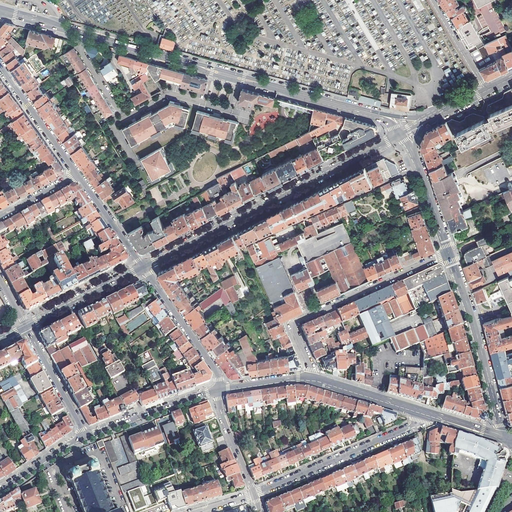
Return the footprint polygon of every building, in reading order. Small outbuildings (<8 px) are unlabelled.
[(419,0),(412,0),(419,12),(424,9),(419,0)] [(438,0),(443,7),(446,12),(455,6),(459,4),(456,0),(438,0)] [(455,28),(462,40),(467,48),(474,44),(482,40),(480,36),(484,35),(487,40),(505,31),(490,2),(493,0),(466,0),(481,29),(478,33),(470,19),(468,20),(455,28)] [(450,19),(463,11),(466,9),(466,7),(463,6),(457,9),(455,6),(446,12),(449,17),(450,19)] [(468,20),(463,11),(450,19),(454,26),(455,28),(468,20)] [(8,32),(15,25),(6,23),(0,29),(0,32),(16,47),(22,53),(25,55),(25,51),(26,50),(9,36),(10,34),(8,32)] [(164,35),(162,47),(174,50),(176,43),(166,29),(164,35)] [(31,30),(27,46),(29,47),(30,42),(47,47),(48,46),(57,49),(60,38),(57,37),(47,34),(36,31),(31,30)] [(16,47),(0,32),(0,52),(3,57),(12,50),(16,47)] [(498,39),(500,43),(505,41),(507,46),(510,44),(506,35),(498,39)] [(60,52),(64,39),(60,38),(57,49),(55,53),(56,54),(59,52),(60,52)] [(498,39),(485,44),(489,53),(492,52),(497,50),(495,46),(500,43),(498,39)] [(482,40),(474,44),(482,58),(489,53),(485,44),(484,40),(482,40)] [(93,59),(100,49),(87,45),(86,48),(93,59)] [(76,53),(73,48),(62,55),(65,58),(67,57),(71,64),(80,58),(76,53)] [(502,48),(500,49),(509,70),(511,68),(511,51),(506,54),(503,48),(502,48)] [(497,50),(492,52),(502,73),(504,72),(507,70),(509,70),(500,49),(497,50)] [(12,50),(3,57),(4,58),(7,63),(17,57),(14,53),(15,52),(14,51),(13,51),(12,50)] [(25,55),(26,57),(28,59),(36,54),(36,53),(34,50),(28,54),(25,51),(25,55)] [(483,59),(476,63),(485,78),(487,79),(489,80),(501,74),(502,73),(492,52),(489,53),(482,58),(483,59)] [(133,58),(118,54),(116,61),(131,65),(129,67),(130,72),(132,72),(133,74),(137,72),(134,66),(136,59),(133,58)] [(8,65),(12,70),(24,62),(28,59),(26,57),(20,61),(19,59),(20,59),(19,57),(18,58),(17,57),(7,63),(8,65)] [(83,63),(80,58),(71,64),(75,70),(73,71),(75,75),(77,74),(86,68),(83,63)] [(136,59),(134,66),(141,68),(141,70),(145,71),(149,69),(147,67),(149,63),(147,62),(136,59)] [(33,75),(24,62),(12,70),(17,77),(22,83),(33,75)] [(119,73),(112,62),(102,68),(108,79),(112,77),(113,79),(114,79),(116,78),(116,77),(115,75),(119,73)] [(182,82),(184,73),(149,63),(147,67),(149,69),(154,78),(158,75),(160,76),(168,78),(182,82)] [(88,71),(86,68),(77,74),(80,77),(77,79),(80,82),(82,81),(91,75),(88,71)] [(47,69),(41,73),(44,77),(50,73),(47,69)] [(142,79),(144,82),(149,78),(147,74),(145,74),(143,75),(141,72),(139,74),(142,79)] [(187,73),(184,73),(182,82),(181,85),(181,86),(205,93),(207,86),(209,79),(187,73)] [(33,75),(22,83),(23,85),(28,92),(37,85),(39,84),(33,75)] [(87,88),(96,83),(93,79),(91,75),(82,81),(84,84),(82,86),(84,90),(87,88)] [(74,82),(70,76),(62,81),(64,85),(68,82),(70,85),(71,84),(74,82)] [(144,82),(142,79),(133,84),(135,89),(141,85),(144,91),(132,98),(136,104),(152,95),(144,82)] [(92,95),(100,90),(98,86),(96,83),(87,88),(89,91),(86,93),(89,97),(92,95)] [(0,97),(9,91),(6,87),(5,85),(0,88),(0,97)] [(37,85),(28,92),(29,94),(34,101),(44,94),(37,85)] [(57,85),(48,91),(50,93),(58,87),(57,85)] [(511,88),(445,122),(452,135),(455,134),(455,135),(461,148),(450,153),(451,155),(453,159),(458,169),(464,166),(465,168),(505,148),(502,142),(511,137),(511,88)] [(275,98),(242,89),(238,102),(254,106),(255,102),(273,107),(275,98)] [(105,97),(103,94),(100,90),(92,95),(94,99),(91,101),(93,104),(96,102),(105,97)] [(0,109),(1,111),(6,108),(16,100),(13,96),(9,91),(0,97),(0,102),(3,106),(0,107),(0,109)] [(38,106),(39,107),(51,98),(46,92),(44,94),(34,101),(38,106)] [(392,93),(389,109),(404,111),(409,111),(411,96),(402,95),(401,98),(397,97),(397,94),(392,93)] [(360,97),(359,101),(380,106),(382,102),(360,96),(360,97)] [(101,110),(109,104),(107,101),(105,97),(96,102),(99,106),(96,108),(98,112),(101,110)] [(51,98),(39,107),(42,112),(45,116),(57,108),(51,98)] [(8,116),(11,114),(21,107),(19,105),(16,100),(6,108),(8,110),(5,112),(8,116)] [(149,136),(159,131),(158,130),(167,125),(167,124),(174,121),(176,121),(175,123),(186,126),(190,112),(183,110),(184,107),(181,106),(177,105),(175,104),(175,102),(171,101),(169,105),(159,110),(150,115),(150,114),(137,121),(137,122),(136,123),(134,124),(134,123),(124,128),(132,145),(139,141),(149,136)] [(103,119),(114,111),(112,108),(109,104),(101,110),(103,113),(100,115),(103,119)] [(46,118),(49,122),(60,114),(61,114),(59,111),(61,109),(59,106),(57,108),(45,116),(46,118)] [(21,107),(11,114),(13,117),(12,118),(12,120),(14,119),(15,120),(25,113),(24,111),(21,107)] [(326,118),(327,112),(325,112),(314,109),(311,122),(321,124),(322,125),(325,124),(325,122),(326,118)] [(193,129),(233,140),(235,131),(235,130),(235,128),(236,128),(238,122),(228,120),(224,119),(221,117),(220,119),(217,118),(213,117),(214,115),(198,111),(193,129)] [(327,112),(326,118),(328,118),(327,122),(340,116),(338,115),(329,113),(327,112)] [(15,120),(8,125),(15,134),(17,137),(19,135),(34,125),(29,119),(25,113),(15,120)] [(50,124),(54,128),(64,121),(61,116),(60,114),(49,122),(50,124)] [(340,116),(327,122),(326,123),(328,127),(324,129),(325,131),(337,125),(336,124),(338,123),(343,125),(345,117),(340,116)] [(342,139),(347,149),(349,147),(353,146),(376,134),(377,133),(378,131),(378,129),(377,128),(375,126),(373,125),(355,120),(345,117),(343,125),(349,126),(352,131),(347,133),(349,136),(342,139)] [(64,121),(54,128),(55,130),(58,134),(67,128),(70,126),(66,120),(64,121)] [(192,131),(233,142),(239,123),(238,122),(236,128),(235,128),(235,130),(235,131),(233,140),(193,129),(192,131)] [(443,124),(438,126),(445,142),(447,145),(450,153),(461,148),(455,135),(452,136),(452,135),(445,122),(443,124)] [(342,139),(339,133),(331,137),(329,132),(318,137),(317,136),(325,131),(324,129),(328,127),(326,123),(325,124),(322,125),(309,131),(312,137),(318,147),(324,160),(330,157),(338,153),(344,150),(347,149),(342,139)] [(34,125),(19,135),(21,138),(24,136),(28,141),(39,133),(37,129),(34,125)] [(436,127),(427,132),(425,135),(420,145),(422,151),(434,146),(433,144),(435,141),(438,140),(438,141),(440,140),(441,143),(445,142),(438,126),(436,127)] [(120,128),(131,148),(140,143),(139,141),(132,145),(124,128),(123,127),(120,128)] [(67,128),(58,134),(59,136),(63,142),(73,135),(67,128)] [(297,144),(298,145),(312,137),(309,131),(295,139),(297,144)] [(39,133),(28,141),(27,142),(33,150),(45,141),(41,135),(39,133)] [(64,144),(67,147),(78,140),(75,134),(73,135),(63,142),(64,144)] [(78,140),(67,147),(68,149),(71,153),(82,146),(82,145),(81,144),(85,141),(82,137),(78,140)] [(285,144),(287,149),(297,144),(295,139),(285,144)] [(33,150),(39,158),(42,156),(51,150),(50,148),(47,144),(45,141),(33,150)] [(434,146),(422,151),(423,154),(429,169),(429,171),(443,164),(453,159),(451,155),(448,157),(448,158),(441,161),(436,150),(447,145),(445,142),(441,143),(434,146)] [(268,153),(270,157),(287,149),(285,144),(268,153)] [(92,160),(82,146),(71,153),(80,166),(81,168),(92,160)] [(318,147),(303,155),(310,168),(323,161),(324,160),(318,147)] [(172,169),(161,148),(155,151),(147,155),(146,156),(146,158),(147,159),(144,161),(146,165),(153,179),(172,169)] [(51,150),(42,156),(44,160),(46,159),(47,160),(48,159),(50,163),(53,161),(57,158),(56,157),(51,150)] [(303,154),(293,159),(300,173),(308,168),(310,168),(303,155),(303,154)] [(57,158),(53,161),(56,166),(54,166),(59,175),(64,173),(65,169),(61,164),(57,158)] [(506,170),(501,158),(467,175),(478,198),(511,182),(506,170)] [(292,159),(276,167),(283,181),(292,177),(300,173),(293,159),(292,159)] [(375,185),(385,180),(381,171),(384,169),(384,171),(383,172),(386,178),(391,176),(385,161),(384,159),(364,168),(367,175),(370,174),(375,185)] [(92,160),(81,168),(86,174),(90,180),(100,173),(92,160)] [(390,162),(386,160),(385,161),(391,176),(392,177),(400,173),(399,171),(396,165),(390,162)] [(436,179),(447,174),(443,164),(429,171),(432,179),(433,181),(436,179)] [(46,168),(45,168),(46,169),(51,180),(56,177),(59,175),(54,166),(54,165),(52,166),(47,169),(46,168)] [(231,171),(234,177),(245,172),(242,166),(231,171)] [(276,167),(262,174),(263,175),(270,188),(281,182),(283,181),(276,167)] [(7,168),(5,170),(10,179),(13,176),(7,168)] [(372,186),(367,175),(364,168),(362,169),(350,176),(357,191),(358,193),(372,186)] [(45,171),(40,174),(45,183),(50,180),(51,180),(46,169),(44,170),(45,171)] [(224,192),(227,190),(225,187),(229,185),(236,181),(234,177),(231,171),(218,178),(219,183),(207,189),(212,198),(224,192)] [(447,174),(436,179),(439,187),(439,188),(440,189),(440,191),(437,192),(447,219),(462,212),(461,209),(463,208),(462,204),(459,198),(462,197),(460,195),(463,193),(459,183),(454,171),(447,174)] [(45,183),(40,174),(39,173),(33,176),(32,174),(30,175),(37,188),(43,184),(45,183)] [(91,181),(95,187),(105,180),(100,173),(90,180),(91,181)] [(25,182),(26,183),(30,191),(35,189),(37,188),(30,175),(27,176),(29,180),(25,182)] [(263,175),(250,182),(256,195),(267,189),(270,188),(263,175)] [(357,191),(350,176),(347,177),(341,180),(340,181),(348,197),(355,194),(354,192),(357,191)] [(105,180),(95,187),(98,191),(99,193),(110,185),(108,181),(111,179),(110,177),(105,180)] [(383,187),(381,188),(383,192),(393,187),(398,198),(400,197),(410,192),(405,180),(402,181),(400,179),(383,187)] [(137,183),(141,189),(146,186),(143,180),(137,183)] [(245,200),(238,187),(236,181),(229,185),(232,190),(227,192),(224,193),(225,195),(231,208),(243,202),(245,200)] [(242,185),(238,187),(245,200),(255,196),(256,195),(250,182),(247,183),(246,181),(241,183),(242,185)] [(348,197),(340,181),(331,185),(330,186),(338,202),(348,197)] [(21,185),(15,188),(20,197),(26,194),(30,191),(26,183),(21,185)] [(102,197),(103,198),(109,194),(114,190),(112,187),(114,185),(113,183),(110,185),(99,193),(102,197)] [(13,184),(4,189),(11,202),(13,201),(20,197),(15,188),(13,184)] [(72,196),(81,191),(80,190),(77,186),(73,185),(67,188),(72,196)] [(135,201),(125,186),(114,194),(118,200),(119,199),(124,207),(135,201)] [(338,202),(330,186),(322,190),(320,191),(328,207),(338,202)] [(11,202),(4,189),(3,188),(1,190),(3,193),(0,194),(0,204),(2,207),(7,204),(11,202)] [(66,189),(60,192),(67,203),(73,199),(72,196),(67,188),(66,189)] [(210,203),(203,207),(209,219),(211,218),(219,214),(213,201),(212,198),(207,189),(203,192),(208,202),(209,201),(210,203)] [(410,192),(400,197),(401,198),(402,197),(405,203),(401,205),(404,209),(419,202),(414,190),(410,192)] [(81,191),(72,196),(73,199),(75,198),(77,201),(75,202),(77,205),(79,204),(81,209),(90,204),(85,198),(81,191)] [(328,207),(320,191),(311,195),(302,200),(310,215),(328,207)] [(59,192),(54,195),(60,206),(60,207),(67,203),(60,192),(59,192)] [(52,196),(47,199),(53,210),(60,206),(54,195),(52,196)] [(198,209),(194,211),(200,223),(207,220),(209,219),(203,207),(200,201),(197,195),(192,197),(198,209)] [(216,199),(213,201),(219,214),(226,210),(231,208),(225,195),(221,197),(223,199),(221,200),(221,199),(218,201),(217,202),(216,199)] [(46,200),(40,203),(47,215),(54,211),(53,210),(47,199),(46,200)] [(310,215),(302,200),(294,204),(292,205),(299,220),(310,215)] [(352,201),(344,205),(349,214),(351,219),(358,216),(354,206),(353,204),(352,201)] [(39,203),(34,206),(41,219),(47,215),(40,203),(39,203)] [(78,210),(83,219),(95,212),(91,206),(90,204),(81,209),(78,210)] [(510,206),(509,204),(500,208),(504,217),(511,213),(511,211),(511,209),(510,206)] [(288,225),(299,220),(292,205),(283,209),(281,210),(288,225)] [(338,208),(342,217),(349,214),(344,205),(338,208)] [(29,209),(28,209),(34,222),(35,222),(41,219),(34,206),(29,209)] [(420,206),(413,209),(415,212),(408,215),(412,228),(426,224),(423,215),(420,206)] [(338,208),(331,211),(336,220),(342,217),(338,208)] [(473,216),(470,208),(464,211),(462,212),(447,219),(448,222),(450,227),(455,242),(456,245),(464,241),(462,235),(459,236),(457,230),(469,226),(466,219),(473,216)] [(26,210),(20,214),(27,226),(34,222),(28,209),(26,210)] [(288,225),(281,210),(270,216),(268,217),(274,232),(288,225)] [(194,211),(185,215),(192,228),(193,227),(200,223),(194,211)] [(331,211),(325,214),(329,223),(336,220),(331,211)] [(95,212),(83,219),(80,220),(83,225),(87,222),(89,226),(100,219),(97,214),(95,212)] [(15,216),(10,219),(15,229),(18,234),(21,233),(19,229),(23,226),(26,230),(28,228),(27,226),(20,214),(15,216)] [(173,219),(174,222),(180,234),(190,229),(192,228),(185,215),(184,214),(173,219)] [(325,214),(319,217),(323,226),(329,223),(325,214)] [(170,239),(164,227),(159,216),(153,219),(158,229),(155,230),(154,229),(151,231),(158,245),(160,244),(170,239)] [(274,232),(268,217),(257,223),(254,224),(261,238),(274,232)] [(319,217),(312,220),(316,228),(323,226),(319,217)] [(7,229),(9,232),(15,229),(10,219),(8,220),(1,224),(4,230),(4,231),(7,229)] [(89,226),(85,228),(87,231),(91,229),(96,237),(108,230),(106,228),(100,219),(89,226)] [(307,229),(307,230),(311,238),(319,234),(316,228),(312,220),(309,221),(311,225),(312,225),(313,226),(307,229)] [(174,222),(164,227),(170,239),(171,238),(180,234),(174,222)] [(261,238),(254,224),(252,225),(241,231),(247,245),(249,249),(254,246),(257,245),(255,241),(261,238)] [(426,224),(412,228),(420,250),(420,251),(422,256),(435,250),(427,227),(426,224)] [(144,228),(142,225),(136,228),(128,233),(138,248),(140,251),(142,251),(144,252),(158,245),(151,231),(151,230),(147,232),(146,235),(147,236),(145,237),(142,231),(144,230),(144,228)] [(108,230),(96,237),(96,238),(97,238),(102,246),(115,240),(109,232),(108,230)] [(298,237),(301,243),(311,238),(307,230),(304,231),(306,234),(298,237)] [(232,235),(239,249),(247,245),(241,231),(239,232),(232,235)] [(218,243),(225,256),(236,251),(237,253),(237,256),(239,260),(244,258),(239,249),(232,235),(220,241),(218,243)] [(463,259),(466,265),(482,258),(490,255),(487,249),(490,248),(488,243),(490,242),(487,236),(477,241),(479,246),(477,247),(476,246),(468,250),(468,251),(467,251),(466,252),(465,253),(465,254),(465,255),(465,256),(466,258),(463,259)] [(298,237),(280,245),(283,251),(297,245),(301,243),(298,237)] [(271,239),(265,242),(272,256),(277,254),(275,248),(271,239)] [(83,244),(85,250),(93,246),(90,240),(83,244)] [(108,255),(102,258),(108,270),(115,266),(122,263),(126,261),(127,259),(127,257),(115,240),(102,246),(97,249),(98,251),(100,254),(109,249),(109,251),(108,251),(109,254),(108,255)] [(60,242),(55,245),(58,251),(61,256),(66,253),(60,242)] [(265,242),(259,244),(264,256),(262,257),(263,260),(272,256),(265,242)] [(308,269),(312,279),(331,270),(337,283),(341,293),(344,292),(359,285),(370,280),(365,269),(358,255),(353,242),(306,264),(308,269)] [(215,244),(204,250),(214,269),(223,265),(221,261),(226,258),(225,256),(218,243),(215,244)] [(511,244),(490,254),(493,260),(511,251),(511,244)] [(42,256),(44,259),(58,251),(55,245),(49,248),(45,251),(40,253),(42,256)] [(277,254),(283,251),(280,245),(275,248),(277,254)] [(249,249),(256,264),(261,261),(254,246),(249,249)] [(387,254),(388,255),(394,269),(402,266),(403,265),(398,256),(395,248),(392,250),(393,251),(387,254)] [(6,250),(0,253),(0,264),(1,266),(14,259),(9,249),(6,250)] [(193,255),(200,269),(207,265),(216,282),(218,280),(219,279),(214,269),(204,250),(202,250),(193,255)] [(398,256),(403,265),(416,259),(413,254),(412,252),(409,253),(408,251),(398,256)] [(422,256),(420,251),(413,254),(416,259),(421,257),(422,256)] [(511,251),(493,260),(490,254),(490,255),(482,258),(484,261),(486,267),(494,263),(501,279),(511,274),(511,251)] [(37,259),(42,256),(40,253),(26,261),(33,273),(46,265),(47,265),(45,262),(40,265),(37,259)] [(256,264),(274,304),(281,320),(292,315),(303,310),(277,254),(272,256),(263,260),(261,261),(256,264)] [(183,260),(190,273),(192,277),(193,279),(203,274),(200,269),(193,255),(191,256),(183,260)] [(388,255),(381,258),(387,272),(393,269),(394,269),(388,255)] [(50,273),(53,278),(61,294),(65,292),(76,286),(69,272),(61,256),(53,260),(59,271),(59,273),(60,274),(57,276),(55,271),(50,273)] [(4,271),(5,273),(18,266),(15,261),(18,260),(16,257),(14,259),(1,266),(4,271)] [(312,279),(308,269),(306,264),(302,257),(299,258),(301,262),(303,261),(307,269),(292,276),(299,291),(315,284),(312,279)] [(108,270),(102,258),(97,261),(96,259),(94,259),(91,260),(98,275),(103,273),(107,271),(108,270)] [(381,258),(373,261),(380,275),(381,275),(387,272),(381,258)] [(478,263),(484,261),(482,258),(466,265),(464,266),(466,273),(471,287),(486,280),(483,274),(482,274),(478,263)] [(81,268),(87,281),(89,280),(98,275),(91,260),(90,259),(88,260),(90,264),(81,268)] [(175,265),(181,276),(182,277),(190,273),(183,260),(182,261),(175,265)] [(367,268),(365,269),(370,280),(371,279),(380,275),(373,261),(366,265),(367,268)] [(8,278),(11,284),(21,279),(28,275),(26,272),(22,274),(19,269),(23,267),(21,264),(18,266),(5,273),(8,278)] [(178,278),(181,276),(175,265),(159,273),(159,274),(159,276),(170,292),(180,284),(178,280),(178,278)] [(416,310),(435,301),(450,294),(441,267),(438,266),(430,269),(402,282),(406,295),(412,311),(407,314),(403,315),(401,316),(388,322),(394,337),(422,326),(420,322),(416,310)] [(80,267),(69,272),(76,286),(78,286),(87,281),(81,268),(80,267)] [(508,302),(511,300),(511,274),(501,279),(498,281),(502,288),(499,290),(501,294),(504,293),(508,302)] [(235,275),(222,283),(224,288),(225,290),(232,286),(238,282),(235,275)] [(41,284),(38,286),(46,302),(60,295),(61,294),(53,278),(49,280),(48,282),(49,284),(43,287),(41,284)] [(21,279),(11,284),(12,287),(18,298),(29,292),(21,279)] [(131,287),(140,304),(141,307),(143,311),(145,309),(151,305),(149,301),(147,302),(144,295),(146,294),(140,282),(131,287)] [(406,295),(402,282),(396,285),(390,287),(394,297),(395,300),(398,299),(405,295),(406,295)] [(337,283),(318,291),(323,301),(332,297),(341,293),(337,283)] [(174,299),(188,289),(189,289),(187,286),(183,288),(180,284),(170,292),(173,297),(174,299)] [(32,298),(29,292),(18,298),(25,310),(28,311),(33,308),(46,302),(38,286),(33,288),(34,290),(36,294),(35,296),(32,298)] [(232,286),(225,290),(231,302),(232,303),(239,299),(232,286)] [(116,295),(123,308),(135,302),(137,305),(140,304),(131,287),(127,289),(116,295)] [(394,297),(390,287),(377,293),(367,298),(352,304),(356,314),(394,297)] [(194,327),(205,320),(206,319),(199,309),(202,307),(204,309),(221,297),(226,305),(231,302),(225,290),(224,288),(222,289),(199,305),(185,314),(190,321),(194,327)] [(482,288),(473,292),(477,303),(487,299),(482,288)] [(180,306),(190,299),(187,294),(190,292),(188,289),(174,299),(176,300),(180,306)] [(450,294),(435,301),(440,318),(443,317),(456,312),(455,310),(450,294)] [(105,300),(112,313),(114,317),(116,316),(115,315),(124,310),(123,308),(116,295),(109,298),(105,300)] [(406,295),(405,295),(405,296),(405,297),(406,301),(403,303),(407,314),(412,311),(406,295)] [(193,297),(190,299),(180,306),(183,310),(185,314),(199,305),(197,302),(194,305),(192,304),(191,303),(192,301),(195,299),(193,297)] [(388,322),(401,316),(397,307),(396,304),(395,300),(394,297),(356,314),(362,327),(364,330),(367,338),(371,347),(382,342),(390,339),(391,339),(394,337),(388,322)] [(98,304),(105,316),(112,313),(105,300),(99,303),(98,304)] [(157,301),(151,305),(145,309),(147,312),(149,311),(154,318),(154,317),(164,310),(160,305),(157,301)] [(231,302),(226,305),(232,316),(237,313),(232,303),(231,302)] [(89,308),(96,321),(105,316),(98,304),(91,307),(89,308)] [(274,304),(270,306),(276,318),(264,323),(265,326),(268,325),(269,328),(270,327),(282,322),(282,321),(281,320),(274,304)] [(341,322),(342,323),(356,317),(357,320),(356,321),(358,327),(360,327),(362,327),(356,314),(352,304),(344,308),(337,312),(341,322)] [(141,307),(126,315),(127,316),(129,321),(143,311),(141,307)] [(79,313),(77,314),(86,329),(97,323),(96,321),(89,308),(79,313)] [(164,310),(154,317),(159,324),(169,317),(165,312),(164,310)] [(333,326),(341,322),(337,312),(334,313),(328,315),(333,326)] [(456,312),(443,317),(448,331),(461,326),(459,319),(456,312)] [(489,316),(491,321),(502,318),(501,312),(489,316)] [(320,319),(325,331),(327,337),(328,336),(328,335),(335,332),(333,326),(328,315),(327,316),(320,319)] [(511,315),(502,318),(491,321),(484,322),(488,337),(491,351),(502,348),(504,349),(505,348),(506,347),(511,345),(511,315)] [(58,324),(65,337),(80,329),(73,316),(66,320),(58,324)] [(120,327),(122,325),(129,321),(127,316),(117,322),(120,327)] [(169,317),(159,324),(156,327),(158,330),(160,328),(161,330),(161,331),(164,336),(176,328),(173,323),(169,317)] [(325,331),(320,319),(318,320),(311,323),(314,331),(315,331),(320,329),(321,332),(325,331)] [(205,320),(194,327),(196,329),(202,338),(212,330),(207,323),(208,322),(207,321),(206,322),(205,320)] [(270,327),(274,337),(279,335),(287,332),(286,330),(282,322),(270,327)] [(430,323),(425,325),(430,338),(438,335),(432,322),(430,323)] [(314,331),(311,323),(301,328),(304,333),(306,339),(313,336),(312,333),(314,331)] [(67,341),(65,337),(58,324),(57,325),(48,329),(56,344),(57,346),(67,341)] [(126,338),(128,336),(122,325),(120,327),(123,334),(126,338)] [(430,338),(425,325),(422,326),(394,337),(391,339),(396,351),(420,342),(430,338)] [(448,331),(453,344),(465,341),(463,333),(461,326),(448,331)] [(212,330),(202,338),(206,343),(209,349),(222,340),(224,339),(222,336),(218,338),(215,333),(218,330),(216,327),(212,330)] [(56,344),(48,329),(46,330),(41,333),(40,334),(40,336),(51,356),(60,351),(58,349),(55,350),(52,345),(56,344)] [(351,344),(351,345),(367,338),(364,330),(347,336),(351,344)] [(169,337),(173,344),(183,337),(179,332),(178,331),(169,337)] [(309,346),(320,341),(319,339),(321,338),(322,340),(327,338),(327,337),(325,331),(321,332),(318,334),(315,335),(313,336),(306,339),(307,340),(309,346)] [(286,346),(292,344),(289,337),(287,332),(279,335),(284,347),(286,346)] [(346,333),(345,332),(337,336),(340,342),(342,348),(346,347),(351,344),(347,336),(346,333)] [(420,342),(421,361),(443,355),(445,361),(469,354),(468,351),(467,347),(465,341),(453,344),(449,345),(444,333),(438,335),(430,338),(420,342)] [(257,358),(247,334),(239,339),(243,348),(237,352),(242,364),(249,364),(258,362),(258,360),(257,358)] [(183,337),(173,344),(169,346),(172,350),(177,346),(179,349),(187,344),(184,339),(183,337)] [(320,341),(309,346),(312,352),(313,353),(324,348),(323,347),(322,347),(321,344),(325,342),(325,344),(326,343),(328,347),(330,345),(328,341),(327,338),(322,340),(320,341)] [(51,356),(60,373),(72,366),(76,364),(78,363),(81,368),(83,367),(98,361),(89,344),(87,345),(83,339),(60,351),(51,356)] [(333,352),(338,350),(342,348),(340,342),(333,345),(331,339),(328,341),(330,345),(333,352)] [(225,344),(222,340),(209,349),(211,351),(215,357),(227,348),(231,345),(228,342),(225,344)] [(143,354),(136,341),(130,345),(136,357),(143,354)] [(22,363),(25,369),(26,369),(37,363),(34,356),(27,343),(25,342),(23,342),(16,346),(20,354),(21,353),(24,360),(21,361),(22,363)] [(187,344),(179,349),(178,350),(182,357),(183,357),(192,350),(188,345),(187,344)] [(291,355),(288,355),(290,369),(293,369),(300,368),(301,365),(292,344),(286,346),(288,350),(291,355)] [(20,354),(16,346),(10,348),(4,351),(11,364),(11,365),(12,365),(13,365),(16,364),(16,363),(17,363),(16,361),(21,359),(22,358),(20,354)] [(316,360),(325,356),(324,352),(329,350),(328,347),(324,348),(313,353),(315,359),(316,360)] [(333,352),(337,371),(346,371),(346,367),(346,356),(346,351),(346,347),(342,348),(342,359),(339,359),(338,350),(333,352)] [(102,360),(107,368),(118,362),(116,359),(114,360),(114,362),(113,362),(112,360),(114,359),(113,355),(110,356),(106,348),(100,351),(104,359),(102,360)] [(230,352),(227,348),(215,357),(216,359),(220,364),(228,358),(236,353),(234,349),(230,352)] [(511,357),(507,358),(505,348),(504,349),(502,348),(491,351),(494,361),(498,377),(511,374),(511,373),(511,357)] [(192,350),(183,357),(185,360),(181,362),(184,366),(187,363),(196,357),(193,352),(192,350)] [(0,353),(0,369),(11,364),(4,351),(2,353),(0,353)] [(242,364),(237,352),(236,353),(228,358),(242,376),(245,376),(244,369),(242,364)] [(269,353),(269,355),(272,372),(277,371),(279,371),(278,357),(277,355),(277,354),(276,354),(276,357),(272,358),(272,352),(269,353)] [(333,352),(330,354),(332,357),(322,361),(326,370),(329,371),(332,370),(333,375),(338,377),(337,371),(333,352)] [(469,354),(445,361),(447,368),(446,369),(447,373),(448,373),(459,371),(473,368),(470,357),(469,354)] [(258,360),(258,362),(259,374),(269,372),(272,372),(269,355),(267,355),(268,359),(258,360)] [(288,355),(278,357),(279,371),(288,370),(290,369),(288,355)] [(346,356),(346,367),(349,367),(349,364),(355,364),(354,356),(346,356)] [(192,370),(193,369),(201,364),(198,359),(196,357),(187,363),(192,370)] [(228,358),(220,364),(229,376),(230,377),(233,378),(239,377),(242,376),(228,358)] [(150,383),(151,384),(153,383),(160,380),(162,379),(161,377),(161,375),(159,371),(153,360),(142,367),(150,383)] [(104,370),(110,380),(121,374),(124,373),(118,362),(107,368),(104,370)] [(249,364),(251,375),(255,374),(259,374),(258,362),(249,364)] [(42,371),(37,363),(26,369),(32,379),(43,373),(42,371)] [(78,363),(76,364),(82,374),(86,372),(83,367),(81,368),(78,363)] [(191,378),(194,388),(209,382),(209,379),(210,378),(210,376),(201,364),(193,369),(197,375),(191,378)] [(363,364),(355,364),(355,374),(356,382),(361,384),(363,384),(363,367),(363,364)] [(61,375),(66,383),(76,378),(75,376),(77,375),(72,366),(60,373),(61,375)] [(365,367),(363,367),(363,384),(365,385),(370,386),(372,379),(369,378),(370,372),(364,370),(365,367)] [(461,373),(463,381),(475,378),(473,370),(473,368),(459,371),(460,373),(461,373)] [(197,375),(193,369),(192,370),(189,373),(191,378),(197,375)] [(86,372),(82,374),(89,387),(92,385),(86,372)] [(173,383),(177,394),(185,391),(194,388),(191,378),(189,373),(189,372),(187,373),(187,374),(174,379),(173,378),(172,378),(173,383)] [(13,389),(22,404),(28,401),(19,385),(18,385),(17,382),(23,379),(20,373),(16,374),(5,380),(0,383),(0,394),(0,395),(13,389)] [(30,381),(38,395),(51,388),(47,380),(43,373),(32,379),(30,381)] [(162,379),(169,397),(171,396),(175,395),(177,394),(173,383),(169,384),(168,379),(166,374),(161,377),(162,379)] [(500,384),(500,386),(511,383),(511,375),(511,374),(498,377),(500,384)] [(423,375),(399,375),(398,379),(398,383),(422,390),(423,379),(423,375)] [(443,375),(434,377),(434,378),(436,378),(437,386),(445,385),(443,375)] [(423,379),(422,390),(421,397),(428,398),(427,399),(426,404),(430,406),(430,399),(431,389),(427,389),(428,389),(427,389),(427,387),(426,387),(427,387),(431,387),(432,377),(426,378),(423,379)] [(76,378),(66,383),(70,392),(73,397),(83,391),(76,378)] [(475,378),(463,381),(461,381),(464,392),(466,391),(478,388),(477,383),(475,378)] [(152,386),(157,401),(163,399),(166,398),(169,397),(162,379),(160,380),(160,382),(162,383),(163,385),(155,387),(153,383),(151,384),(152,386)] [(397,395),(398,383),(390,380),(387,391),(387,392),(389,393),(397,395)] [(422,390),(398,383),(397,395),(399,396),(420,402),(421,397),(422,390)] [(503,398),(511,395),(511,383),(500,386),(503,395),(503,398)] [(431,389),(430,399),(436,400),(437,396),(439,394),(443,394),(444,390),(449,391),(448,384),(445,385),(435,387),(435,390),(431,389)] [(157,401),(152,386),(145,389),(147,393),(137,397),(139,401),(142,406),(149,404),(157,401)] [(284,388),(286,399),(286,404),(295,403),(295,401),(293,387),(286,388),(284,388)] [(296,387),(293,387),(295,401),(296,401),(296,399),(297,399),(297,400),(304,400),(304,399),(308,387),(301,387),(296,387)] [(308,387),(304,399),(306,400),(306,401),(307,401),(308,400),(314,402),(318,390),(310,388),(308,387)] [(57,398),(51,388),(38,395),(34,398),(35,400),(38,398),(42,405),(44,404),(46,406),(55,401),(55,399),(55,398),(57,398)] [(275,389),(277,401),(286,399),(284,388),(278,389),(275,389)] [(478,388),(466,391),(469,404),(466,405),(466,407),(470,405),(482,401),(479,390),(478,388)] [(0,395),(10,412),(15,410),(23,406),(22,404),(13,389),(0,395)] [(267,390),(270,406),(273,405),(272,402),(277,401),(275,389),(273,390),(267,390)] [(83,391),(73,397),(77,404),(80,410),(80,409),(81,409),(87,406),(92,403),(85,390),(83,391)] [(120,398),(125,409),(127,408),(130,406),(130,407),(135,404),(135,403),(137,402),(139,401),(137,397),(134,391),(134,390),(132,391),(120,398)] [(259,392),(261,403),(266,402),(267,406),(270,406),(267,390),(261,391),(259,392)] [(318,390),(314,402),(321,404),(325,392),(319,391),(318,390)] [(250,393),(252,409),(262,407),(261,403),(259,392),(252,393),(250,393)] [(325,392),(321,404),(328,406),(332,394),(326,393),(325,392)] [(243,394),(244,406),(249,405),(250,409),(250,412),(253,411),(252,409),(250,393),(245,394),(243,394)] [(237,395),(235,395),(237,407),(241,406),(242,410),(245,410),(244,406),(243,394),(237,395)] [(332,394),(328,406),(329,407),(329,408),(330,409),(331,407),(334,408),(338,396),(333,395),(332,394)] [(444,403),(442,409),(453,412),(463,415),(465,410),(466,407),(466,406),(465,401),(462,400),(459,400),(459,396),(459,394),(456,394),(456,395),(453,394),(451,399),(446,398),(444,403)] [(228,397),(226,397),(229,414),(231,414),(231,410),(230,408),(237,407),(235,395),(228,397)] [(511,395),(503,398),(506,407),(507,410),(511,408),(511,395)] [(338,396),(334,408),(336,409),(336,410),(337,411),(337,409),(340,410),(341,410),(344,398),(340,397),(338,396)] [(344,398),(341,410),(346,411),(347,412),(347,413),(349,414),(349,412),(354,414),(358,402),(351,400),(344,398)] [(104,407),(109,419),(111,418),(126,412),(119,399),(108,404),(106,400),(102,402),(103,405),(104,407)] [(57,400),(55,401),(46,406),(51,416),(63,409),(62,408),(60,403),(59,403),(57,400)] [(204,421),(205,424),(216,420),(216,418),(213,413),(211,414),(207,405),(210,404),(208,401),(197,405),(188,408),(191,419),(192,419),(194,425),(204,421)] [(465,410),(463,415),(470,418),(479,421),(480,422),(483,422),(486,419),(486,416),(485,416),(484,412),(485,412),(482,403),(482,401),(470,405),(471,410),(470,411),(465,410)] [(354,414),(353,418),(356,418),(357,414),(363,416),(362,418),(365,418),(369,406),(363,404),(358,402),(354,414)] [(92,418),(87,406),(81,409),(82,412),(89,426),(91,425),(95,423),(109,419),(104,407),(100,409),(99,407),(92,409),(93,412),(94,411),(96,417),(92,418)] [(369,406),(365,418),(371,419),(373,413),(380,416),(382,410),(371,407),(369,406)] [(10,412),(22,434),(27,432),(15,410),(10,412)] [(384,423),(385,425),(395,421),(397,414),(382,410),(380,416),(381,417),(384,423)] [(171,415),(173,422),(175,427),(184,423),(179,411),(177,412),(171,415)] [(55,425),(56,427),(62,438),(63,437),(72,431),(72,429),(73,427),(67,416),(61,419),(63,422),(56,425),(56,424),(55,425)] [(362,418),(366,428),(373,425),(371,419),(365,418),(362,418)] [(178,435),(175,427),(173,422),(162,427),(165,436),(168,445),(174,443),(173,440),(179,438),(178,435)] [(42,425),(47,435),(52,444),(55,443),(59,439),(62,438),(56,427),(54,428),(54,429),(50,432),(47,426),(46,426),(44,423),(42,425)] [(357,426),(355,425),(351,427),(355,436),(359,434),(360,432),(357,426)] [(344,442),(356,438),(355,436),(351,427),(351,426),(339,431),(344,442)] [(427,441),(426,454),(437,454),(438,442),(443,443),(443,437),(437,435),(441,427),(438,427),(439,429),(434,431),(432,426),(429,427),(432,432),(429,433),(429,441),(427,441)] [(5,427),(1,429),(6,441),(11,439),(5,427)] [(206,427),(192,432),(199,449),(201,448),(202,453),(213,449),(211,444),(212,443),(206,427)] [(448,453),(450,455),(452,455),(453,447),(457,433),(449,430),(441,427),(437,435),(443,437),(443,443),(450,446),(448,449),(448,453)] [(163,445),(157,428),(128,439),(134,455),(163,445)] [(325,434),(331,448),(344,442),(339,431),(338,429),(335,430),(325,434)] [(24,439),(34,457),(39,454),(32,442),(34,441),(31,435),(29,436),(27,432),(22,434),(24,438),(24,439)] [(38,435),(46,449),(51,445),(52,444),(47,435),(43,437),(41,433),(38,435)] [(319,433),(314,436),(321,452),(331,448),(326,437),(322,439),(320,435),(319,433)] [(483,442),(483,441),(457,433),(453,447),(452,455),(456,456),(457,451),(472,456),(479,460),(484,462),(485,465),(483,471),(477,490),(496,488),(504,463),(502,460),(504,459),(505,459),(505,457),(505,456),(505,455),(502,447),(500,448),(498,449),(483,442)] [(128,439),(126,435),(120,437),(130,464),(136,461),(134,455),(128,439)] [(311,444),(307,446),(312,457),(321,452),(314,436),(309,438),(311,444)] [(417,440),(416,438),(400,445),(408,464),(412,463),(413,464),(419,462),(417,458),(416,458),(415,456),(420,454),(418,447),(419,446),(418,443),(420,442),(419,439),(417,440)] [(27,462),(34,457),(24,439),(22,440),(20,441),(22,444),(18,448),(20,451),(27,462)] [(102,440),(97,442),(99,449),(105,447),(102,440)] [(218,443),(221,453),(229,449),(225,440),(218,443)] [(119,460),(111,441),(104,443),(112,463),(119,460)] [(499,446),(483,441),(483,442),(498,449),(499,446)] [(301,444),(298,446),(304,460),(312,457),(307,446),(303,448),(301,444)] [(404,466),(408,464),(400,445),(386,451),(392,465),(402,461),(403,462),(401,464),(402,466),(404,466)] [(296,451),(292,453),(297,463),(304,460),(298,446),(295,447),(296,451)] [(218,454),(223,465),(234,461),(231,455),(229,449),(221,453),(218,454)] [(282,452),(284,456),(288,467),(297,463),(292,453),(292,451),(291,449),(282,452)] [(0,466),(5,477),(15,470),(8,459),(2,463),(0,457),(0,453),(2,453),(0,450),(0,466)] [(276,451),(272,453),(280,470),(288,467),(284,456),(279,458),(278,454),(276,451)] [(378,470),(379,473),(385,471),(383,468),(390,464),(391,466),(392,465),(386,451),(373,457),(378,470)] [(272,462),(267,464),(271,474),(280,470),(272,453),(269,454),(272,462)] [(362,462),(366,474),(376,469),(376,470),(378,470),(373,457),(362,462)] [(260,458),(256,460),(263,478),(271,474),(267,464),(263,466),(261,462),(260,458)] [(254,469),(250,471),(254,482),(263,478),(256,460),(251,462),(253,465),(254,469)] [(136,461),(130,464),(118,468),(120,475),(139,468),(136,461)] [(234,461),(223,465),(220,467),(222,472),(223,472),(225,478),(239,474),(236,468),(234,461)] [(352,466),(357,479),(358,478),(358,477),(362,475),(365,481),(369,479),(366,474),(362,462),(352,466)] [(101,480),(98,473),(98,472),(99,472),(98,471),(99,470),(100,470),(100,468),(100,467),(99,466),(99,465),(98,465),(97,464),(96,465),(95,463),(94,464),(93,463),(93,464),(92,465),(92,466),(90,466),(88,466),(88,465),(86,466),(87,467),(85,468),(85,469),(84,470),(84,471),(83,472),(81,472),(80,471),(79,472),(79,471),(78,471),(77,470),(77,471),(76,470),(75,470),(75,471),(74,472),(74,473),(72,473),(70,473),(69,473),(68,473),(68,474),(68,475),(68,476),(67,476),(67,477),(67,479),(67,480),(68,481),(69,482),(70,482),(70,483),(71,483),(71,484),(72,484),(74,490),(73,490),(74,492),(75,491),(78,498),(76,498),(77,500),(78,499),(81,506),(80,506),(80,508),(81,507),(83,511),(120,511),(121,511),(121,510),(120,510),(120,509),(118,510),(118,511),(117,511),(115,511),(114,511),(113,511),(111,505),(112,505),(112,504),(110,504),(108,497),(109,497),(108,495),(107,496),(105,489),(106,489),(105,487),(104,488),(101,481),(103,481),(102,479),(101,480)] [(346,484),(347,487),(352,484),(351,482),(357,479),(352,466),(341,471),(346,484)] [(330,475),(336,488),(346,484),(341,471),(330,475)] [(234,490),(244,487),(244,486),(241,480),(239,474),(225,478),(227,483),(231,481),(234,490)] [(320,480),(325,491),(333,488),(334,492),(337,491),(335,488),(330,476),(320,480)] [(142,479),(121,487),(123,494),(128,492),(138,488),(145,486),(142,479)] [(31,480),(18,489),(24,503),(27,511),(32,511),(37,510),(35,506),(40,504),(35,490),(34,490),(31,480)] [(309,485),(314,497),(315,497),(315,496),(325,491),(320,480),(309,485)] [(209,485),(208,482),(201,484),(202,488),(206,501),(214,499),(220,497),(216,483),(209,485)] [(164,487),(154,492),(158,503),(164,500),(167,499),(167,500),(171,498),(172,501),(173,500),(176,507),(178,510),(178,509),(185,508),(181,494),(180,492),(174,493),(171,485),(164,487)] [(309,485),(297,490),(304,505),(313,501),(312,498),(314,497),(309,485)] [(128,492),(135,511),(146,508),(143,502),(145,501),(142,493),(140,494),(138,488),(128,492)] [(202,488),(190,491),(194,505),(200,503),(206,501),(202,488)] [(484,511),(489,502),(496,488),(477,490),(459,492),(450,490),(450,493),(429,496),(433,511),(454,511),(460,503),(466,506),(462,511),(484,511)] [(9,495),(14,509),(15,510),(18,509),(17,506),(24,503),(18,489),(16,491),(9,495)] [(288,494),(293,505),(296,511),(305,507),(304,505),(297,490),(288,494)] [(190,491),(181,494),(185,508),(187,507),(194,505),(190,491)] [(277,498),(282,510),(293,505),(288,494),(277,498)] [(3,500),(1,501),(5,511),(14,509),(9,495),(3,500)] [(176,510),(178,510),(176,507),(173,500),(172,501),(171,498),(167,500),(167,499),(164,500),(165,504),(168,503),(169,506),(171,511),(172,511),(176,510)] [(269,502),(265,503),(267,511),(283,511),(282,510),(277,498),(273,500),(269,501),(269,502)] [(395,510),(404,507),(403,501),(394,504),(395,510)]
